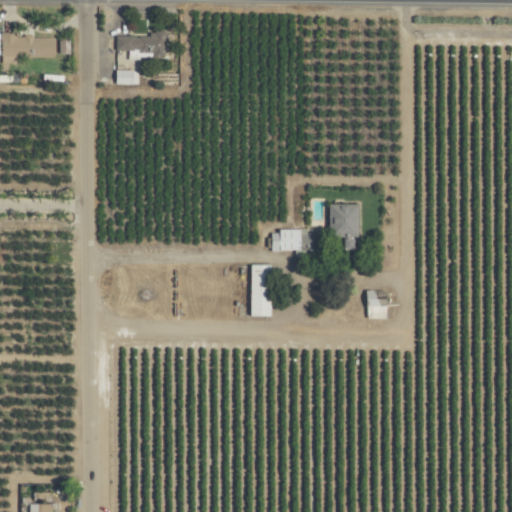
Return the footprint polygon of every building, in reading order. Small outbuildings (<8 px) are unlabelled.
[(52,36),(14,37),(14,32),(0,31),(0,56),(52,56),(52,36)] [(162,53),(163,35),(115,33),(114,51),(162,53)] [(136,70),(114,71),(114,85),(136,84),(136,70)] [(356,234),(355,204),(326,205),(327,237),(340,237),(340,250),(351,250),(350,234),(356,234)] [(268,231),(269,251),(312,250),(311,230),(268,231)] [(269,264),(248,264),(248,316),(268,317),(269,264)] [(384,319),(384,291),(364,291),(364,318),(384,319)]
